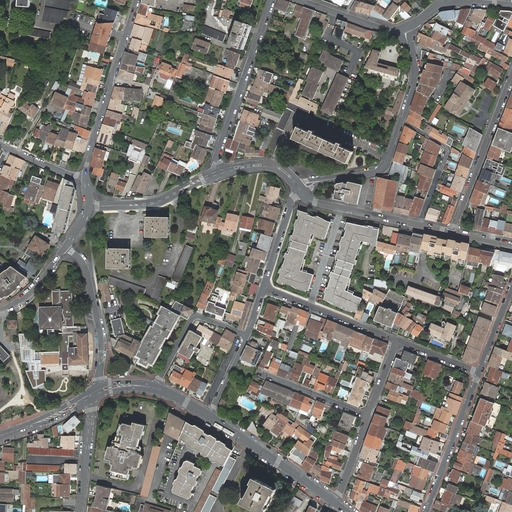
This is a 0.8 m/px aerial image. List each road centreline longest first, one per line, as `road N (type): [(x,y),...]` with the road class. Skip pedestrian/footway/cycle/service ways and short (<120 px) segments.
road 1 (tertiary): [(85,175),(135,0)]
road 2 (residential): [(271,0),(216,157),(219,171)]
road 3 (residential): [(511,75),(452,233)]
road 4 (tertiary): [(94,393),(100,331),(81,260),(66,246)]
road 5 (tertiary): [(335,502),(209,415)]
road 6 (residential): [(426,511),(479,372)]
road 7 (residential): [(264,286),(397,341)]
road 8 (residential): [(246,335),(194,315),(156,388)]
road 9 (residential): [(219,171),(162,200),(89,205)]
road 10 (residential): [(299,190),(381,169),(402,121)]
road 11 (residential): [(420,225),(447,148),(402,121)]
road 12 (residential): [(420,225),(315,202),(299,190)]
